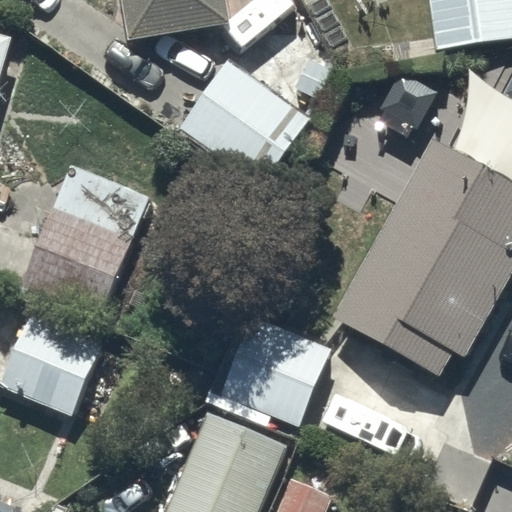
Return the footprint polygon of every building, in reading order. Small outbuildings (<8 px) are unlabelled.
[(121,0),(130,57),(233,43),(227,0),(121,0)] [(511,0),(428,0),(436,60),(511,50),(511,0)] [(0,98),(13,59),(0,55),(0,98)] [(311,133),(231,76),(181,145),(262,202),(311,133)] [(511,271),(510,270),(511,265),(511,197),(435,155),(334,335),(443,396),(459,368),(468,373),(511,295),(511,271)] [(147,215),(69,186),(25,302),(102,332),(147,215)] [(103,360),(31,331),(4,397),(76,427),(103,360)] [(237,374),(222,410),(302,443),(316,407),(237,374)] [(270,511),(292,459),(209,426),(173,511),(270,511)] [(331,511),(335,505),(291,489),(282,511),(331,511)]
